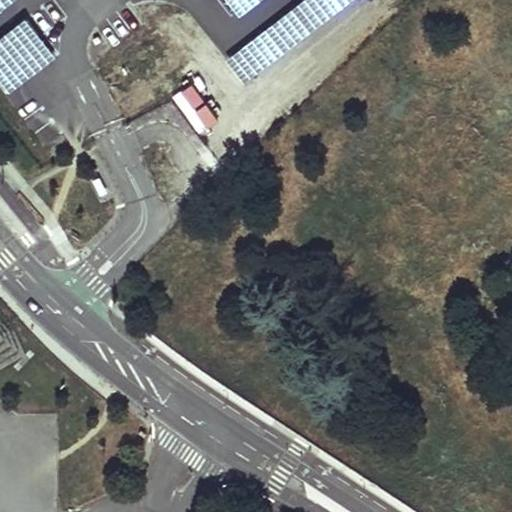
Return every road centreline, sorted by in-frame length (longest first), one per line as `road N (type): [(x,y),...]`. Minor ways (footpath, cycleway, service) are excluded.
road 1 (tertiary): [(216,431),(66,315)]
road 2 (residential): [(150,209),(183,206),(201,177),(176,136),(155,130),(121,151)]
road 3 (tertiary): [(342,511),(216,431)]
road 4 (residential): [(66,315),(150,209)]
